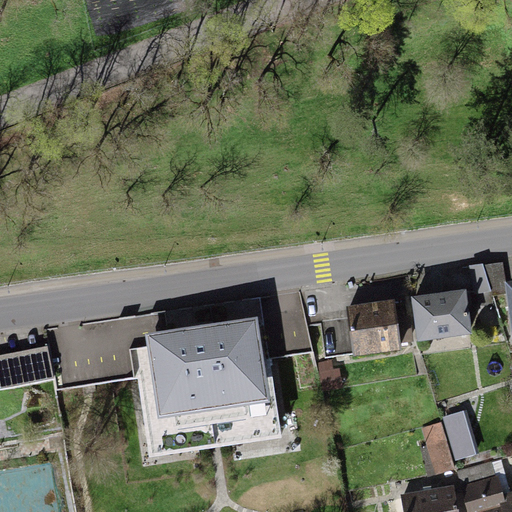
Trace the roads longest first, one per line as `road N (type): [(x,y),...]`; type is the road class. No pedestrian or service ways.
road 1 (secondary): [(511,242),(0,313)]
road 2 (residential): [(289,0),(0,113)]
